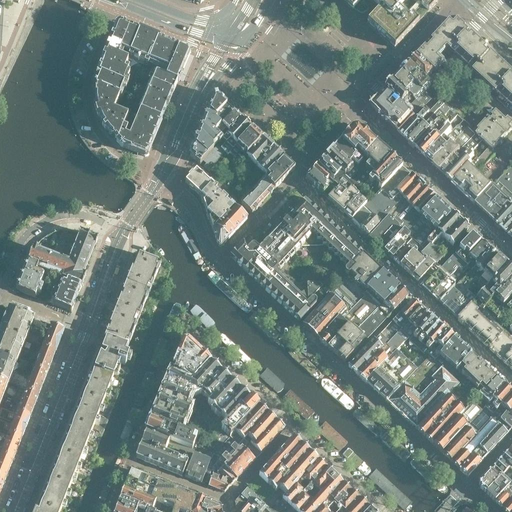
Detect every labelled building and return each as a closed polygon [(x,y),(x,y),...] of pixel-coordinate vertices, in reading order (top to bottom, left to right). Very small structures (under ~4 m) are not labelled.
[(339,0),(351,11),(352,11),(362,0),(368,0),(379,9),(366,23),(365,23),(365,24),(366,24),(366,25),(393,50),(394,50),(395,50),(438,3),(438,2),(436,0),(339,0)] [(302,6),(299,9),(305,15),(308,11),(302,6)] [(312,15),(308,20),(314,25),(318,21),(312,15)] [(511,71),(492,53),(493,52),(490,49),(489,50),(474,36),(474,35),(471,32),(470,33),(466,29),(467,28),(459,21),(455,25),(451,22),(427,48),(436,57),(438,55),(440,57),(450,47),(457,53),(452,59),(468,73),(472,67),(479,74),(475,79),(490,94),(495,88),(502,95),(497,100),(511,113),(511,71)] [(121,48),(129,28),(120,24),(116,26),(109,43),(121,48)] [(128,59),(139,32),(129,28),(121,48),(118,57),(117,58),(127,62),(128,59)] [(148,63),(158,40),(139,32),(128,59),(138,63),(139,59),(145,62),(144,65),(148,67),(149,63),(148,63)] [(158,67),(168,44),(158,40),(148,63),(149,63),(158,67)] [(118,57),(121,48),(109,43),(106,52),(118,57)] [(168,71),(178,48),(168,44),(158,67),(162,69),(168,71)] [(177,84),(189,55),(187,52),(178,48),(168,71),(162,69),(162,71),(164,71),(161,77),(177,84)] [(440,57),(438,55),(436,57),(427,48),(419,56),(435,71),(437,72),(442,66),(447,71),(451,67),(440,57)] [(125,69),(127,62),(117,58),(118,57),(106,52),(101,63),(127,73),(128,70),(125,69)] [(443,80),(435,72),(435,71),(419,56),(411,64),(432,85),(436,88),(443,80)] [(124,80),(127,73),(101,63),(97,74),(127,87),(128,83),(124,80)] [(432,85),(411,64),(404,73),(421,89),(425,93),(432,85)] [(421,89),(404,73),(395,81),(413,98),(421,89)] [(122,99),(127,87),(97,74),(97,75),(95,80),(97,81),(95,87),(95,88),(118,98),(122,99)] [(173,93),(177,84),(161,77),(155,75),(153,79),(149,78),(148,82),(152,83),(152,84),(173,93)] [(413,98),(395,81),(387,90),(403,105),(406,101),(411,106),(416,101),(413,98)] [(173,93),(152,84),(148,93),(169,102),(173,93)] [(114,109),(118,98),(95,88),(95,101),(114,109)] [(398,132),(421,106),(416,101),(411,106),(408,109),(403,105),(387,90),(375,103),(372,107),(376,111),(391,125),(392,126),(394,128),(395,129),(398,132)] [(166,111),(169,102),(148,93),(146,97),(141,95),(139,100),(144,102),(166,111)] [(426,105),(431,99),(426,94),(421,100),(426,105)] [(215,118),(226,106),(217,97),(214,98),(208,112),(215,118)] [(102,124),(108,110),(113,111),(114,109),(95,101),(96,107),(94,107),(95,115),(98,120),(100,119),(102,124)] [(162,121),(166,111),(144,102),(140,112),(162,121)] [(476,116),(486,106),(482,102),(472,112),(476,116)] [(450,110),(445,105),(440,110),(446,116),(447,114),(450,110)] [(221,124),(233,113),(226,106),(215,118),(221,124)] [(403,137),(427,112),(421,106),(398,132),(403,137)] [(109,135),(118,114),(113,111),(108,110),(102,124),(102,125),(101,126),(105,133),(107,131),(109,135)] [(457,116),(450,110),(447,114),(453,120),(457,116)] [(509,123),(504,117),(496,110),(492,115),(494,117),(491,119),(508,134),(511,129),(511,128),(508,125),(509,123)] [(409,142),(425,126),(422,123),(431,113),(428,111),(427,112),(403,137),(409,142)] [(162,121),(140,112),(136,121),(158,130),(162,121)] [(221,124),(215,118),(208,112),(204,123),(213,133),(214,132),(221,124)] [(222,140),(241,120),(233,113),(221,124),(214,132),(222,140)] [(123,128),(125,123),(127,117),(118,114),(109,135),(117,142),(123,128)] [(131,126),(133,120),(127,117),(125,123),(131,126)] [(437,137),(434,135),(438,131),(440,134),(450,123),(444,118),(436,126),(415,148),(421,154),(437,137)] [(502,140),(508,134),(491,119),(488,123),(486,121),(478,130),(480,132),(476,135),(482,141),(488,146),(489,148),(493,151),(498,145),(500,146),(504,142),(502,140)] [(231,150),(251,129),(241,120),(222,140),(213,149),(206,156),(199,164),(200,165),(204,160),(207,163),(203,168),(208,172),(224,152),(228,155),(229,154),(228,153),(224,150),(227,146),(231,150)] [(154,139),(158,130),(136,121),(132,130),(154,139)] [(415,148),(436,126),(430,121),(425,126),(409,142),(415,148)] [(434,165),(464,133),(465,132),(469,128),(462,122),(453,131),(428,160),(434,165)] [(222,140),(214,132),(213,133),(204,123),(199,135),(213,149),(222,140)] [(361,161),(376,144),(357,127),(352,128),(340,141),(341,141),(361,161)] [(129,139),(129,138),(124,136),(127,130),(123,128),(117,142),(116,144),(121,149),(123,148),(126,149),(129,140),(129,139)] [(240,163),(245,157),(263,140),(251,129),(231,150),(228,153),(229,154),(240,163)] [(428,160),(453,131),(451,129),(440,140),(437,137),(421,154),(428,160)] [(150,148),(154,139),(132,130),(129,138),(129,139),(129,140),(150,148)] [(442,173),(472,140),(476,135),(474,134),(470,138),(464,133),(434,165),(442,173)] [(213,149),(199,135),(194,145),(206,156),(213,149)] [(448,178),(469,155),(466,152),(467,149),(470,146),(474,150),(479,144),(482,141),(476,135),(472,140),(442,173),(448,178)] [(147,156),(150,148),(129,140),(126,149),(144,157),(147,156)] [(256,167),(273,150),(263,140),(245,157),(256,167)] [(361,161),(341,141),(333,150),(349,165),(352,162),(357,167),(362,161),(361,161)] [(488,146),(482,141),(479,144),(485,150),(488,146)] [(366,184),(390,157),(376,144),(361,161),(362,161),(357,167),(354,170),(357,173),(350,181),(354,186),(359,190),(360,191),(366,184)] [(206,156),(194,145),(190,157),(199,164),(206,156)] [(470,166),(454,183),(453,184),(454,185),(462,192),(465,194),(466,195),(476,205),(477,206),(495,223),(510,207),(511,204),(511,168),(494,186),(493,187),(478,173),(496,154),(493,151),(489,148),(479,160),(477,158),(470,166)] [(266,177),(283,159),(273,150),(256,167),(266,177)] [(354,170),(349,165),(333,150),(325,158),(349,182),(350,181),(357,173),(354,170)] [(454,183),(470,166),(466,163),(469,160),(471,160),(474,156),(472,155),(474,153),(473,151),(469,155),(448,178),(453,184),(454,183)] [(380,179),(396,162),(390,157),(366,184),(368,186),(374,180),(377,183),(380,179)] [(359,190),(354,186),(350,181),(349,182),(325,158),(317,167),(338,186),(340,187),(336,191),(336,192),(328,200),(343,214),(351,205),(353,203),(356,201),(358,203),(359,201),(364,196),(359,191),(359,190)] [(274,190),(294,169),(283,159),(266,177),(263,180),(274,190)] [(381,190),(402,168),(396,162),(380,179),(383,181),(377,187),(381,190)] [(338,186),(317,167),(312,172),(327,186),(330,183),(336,188),(338,186)] [(394,192),(410,175),(402,168),(381,190),(380,191),(383,195),(390,188),(394,192)] [(234,208),(224,198),(222,200),(214,192),(216,190),(196,171),(185,183),(189,187),(193,191),(201,198),(200,198),(202,204),(203,203),(206,214),(206,215),(208,220),(209,220),(213,231),(222,221),(234,208)] [(327,186),(312,172),(305,179),(323,195),(326,198),(336,188),(330,183),(327,186)] [(397,218),(400,214),(424,188),(410,175),(394,192),(387,198),(388,199),(379,208),(382,211),(377,217),(383,223),(369,238),(384,253),(404,231),(407,228),(405,226),(407,223),(401,218),(399,220),(397,218)] [(251,214),(274,190),(263,180),(240,204),(251,214)] [(382,211),(379,208),(388,199),(387,198),(394,192),(390,188),(383,195),(380,191),(377,195),(370,202),(369,201),(364,206),(360,211),(351,221),(360,229),(371,217),(374,214),(377,217),(382,211)] [(408,217),(429,193),(424,188),(400,214),(406,219),(408,217)] [(370,202),(377,195),(371,189),(365,197),(369,201),(370,202)] [(416,220),(435,199),(429,193),(408,217),(409,218),(410,217),(415,221),(416,220)] [(364,206),(369,201),(365,197),(364,196),(359,201),(364,206)] [(273,273),(299,245),(308,245),(308,236),(311,232),(316,237),(316,241),(320,241),(322,242),(322,246),(326,246),(327,248),(328,252),(331,251),(333,253),(333,257),(337,257),(339,258),(339,262),(343,262),(345,264),(345,268),(346,269),(345,270),(344,271),(344,272),(344,273),(344,274),(345,274),(346,275),(347,275),(348,275),(349,274),(355,268),(353,265),(362,255),(328,223),(305,201),(304,200),(302,202),(297,198),(292,203),(286,198),(267,217),(271,220),(260,232),(257,229),(249,237),(252,240),(250,242),(247,239),(231,257),(230,258),(299,323),(330,290),(326,286),(326,283),(307,283),(307,301),(306,303),(273,273)] [(427,241),(452,214),(435,199),(416,220),(418,222),(420,221),(423,223),(431,230),(424,237),(427,241)] [(364,206),(359,201),(358,203),(356,201),(353,203),(360,211),(364,206)] [(351,221),(360,211),(353,203),(351,205),(343,214),(351,221)] [(501,228),(511,215),(511,208),(510,207),(495,223),(501,228)] [(234,233),(247,219),(234,208),(222,221),(234,233)] [(444,239),(460,222),(452,214),(427,241),(430,244),(431,245),(440,235),(444,239)] [(507,234),(511,228),(511,215),(501,228),(507,234)] [(367,237),(378,225),(371,217),(360,229),(367,237)] [(220,248),(234,233),(222,221),(213,231),(218,246),(220,248)] [(453,247),(469,230),(460,222),(444,239),(453,247)] [(201,256),(188,227),(188,226),(186,225),(184,225),(183,225),(181,226),(180,228),(180,230),(180,231),(192,260),(194,262),(196,265),(198,266),(201,267),(201,264),(202,262),(202,259),(201,256)] [(404,247),(401,244),(409,236),(404,231),(384,253),(392,260),(404,247)] [(83,275),(97,239),(80,232),(68,262),(33,248),(32,250),(28,259),(29,259),(28,261),(28,262),(38,266),(37,269),(67,281),(81,287),(86,276),(83,275)] [(468,256),(481,242),(473,234),(459,250),(464,255),(466,253),(468,256)] [(443,257),(435,249),(444,239),(440,235),(431,245),(430,244),(420,255),(428,262),(433,267),(443,257)] [(399,267),(413,251),(418,245),(412,239),(404,247),(392,260),(399,267)] [(467,275),(490,250),(481,242),(468,256),(463,262),(454,255),(450,260),(459,268),(467,275)] [(468,256),(466,253),(464,255),(459,250),(454,255),(463,262),(468,256)] [(483,274),(498,258),(495,255),(490,250),(467,275),(459,283),(468,292),(476,283),(478,281),(475,278),(480,271),(483,274)] [(412,279),(428,262),(420,255),(417,252),(413,251),(399,267),(412,279)] [(149,292),(161,264),(137,255),(133,265),(132,269),(132,268),(126,283),(149,292)] [(366,290),(382,273),(376,267),(371,263),(365,257),(355,268),(349,274),(350,276),(356,275),(358,272),(361,274),(358,277),(361,280),(358,283),(366,290)] [(484,290),(507,265),(498,258),(483,274),(478,281),(476,283),(484,290)] [(459,268),(450,260),(445,264),(454,273),(459,268)] [(36,273),(37,269),(38,266),(28,262),(23,273),(42,280),(44,276),(36,273)] [(418,284),(433,267),(428,262),(412,279),(418,284)] [(454,273),(445,264),(440,269),(450,278),(452,276),(454,273)] [(486,306),(511,276),(511,270),(507,265),(484,290),(476,299),(485,307),(486,306)] [(455,288),(450,283),(454,279),(452,276),(450,278),(440,269),(436,274),(422,288),(440,304),(455,288)] [(207,273),(206,274),(206,276),(206,277),(207,279),(208,280),(238,307),(239,308),(241,309),(244,311),(247,311),(250,312),(249,309),(248,306),(246,303),(245,301),(244,300),(214,273),(213,272),(211,272),(210,272),(208,272),(207,273)] [(40,286),(42,280),(23,273),(20,282),(42,290),(43,287),(40,286)] [(379,309),(399,289),(382,273),(366,290),(362,294),(379,309)] [(511,297),(511,296),(511,276),(486,306),(499,318),(508,309),(507,307),(504,305),(511,297)] [(74,304),(81,287),(67,281),(66,285),(61,283),(57,293),(54,292),(52,295),(74,304)] [(42,290),(20,282),(16,291),(35,298),(37,293),(40,294),(42,290)] [(138,320),(149,292),(126,283),(122,293),(121,296),(115,311),(138,320)] [(456,320),(474,301),(476,299),(471,295),(468,292),(459,283),(455,288),(440,304),(456,320)] [(388,317),(379,309),(362,294),(358,298),(361,300),(360,302),(357,305),(354,302),(351,300),(349,297),(346,294),(343,292),(340,289),(337,287),(329,296),(346,310),(338,318),(347,326),(364,342),(388,317)] [(388,317),(407,297),(399,289),(379,309),(388,317)] [(74,304),(52,295),(51,299),(54,300),(52,305),(71,313),(74,304)] [(318,340),(338,318),(346,310),(329,296),(329,295),(302,325),(318,340)] [(406,322),(419,308),(412,300),(398,315),(406,322)] [(511,344),(479,314),(483,309),(474,301),(456,320),(511,371),(511,344)] [(187,308),(187,309),(187,310),(187,311),(188,312),(188,313),(189,313),(206,329),(209,331),(215,325),(213,321),(196,305),(195,305),(194,305),(193,304),(192,304),(191,304),(191,305),(190,305),(189,305),(188,306),(188,307),(187,308)] [(163,336),(169,339),(182,309),(176,307),(163,336)] [(416,332),(429,317),(419,308),(406,322),(398,315),(391,322),(400,330),(399,330),(407,338),(408,339),(412,336),(416,332)] [(29,330),(34,319),(9,309),(5,320),(29,330)] [(127,348),(136,327),(138,320),(115,311),(109,325),(108,329),(103,339),(106,340),(127,348)] [(250,317),(279,344),(282,346),(285,348),(286,348),(287,348),(289,349),(289,348),(290,348),(290,347),(290,346),(290,344),(289,343),(287,341),(284,338),(256,311),(250,317)] [(413,358),(419,351),(423,355),(425,353),(431,347),(435,343),(445,332),(429,317),(416,332),(418,334),(415,338),(412,336),(408,339),(407,338),(406,339),(400,346),(413,358)] [(327,348),(347,326),(338,318),(318,340),(323,344),(327,348)] [(25,341),(29,330),(5,320),(0,331),(25,341)] [(382,349),(398,332),(399,330),(400,330),(391,322),(374,341),(382,349)] [(56,350),(64,331),(50,326),(42,347),(55,353),(56,350)] [(344,364),(364,342),(347,326),(327,348),(344,364)] [(0,343),(21,352),(25,341),(0,331),(0,332),(0,343)] [(399,348),(400,346),(406,339),(398,332),(382,349),(357,376),(365,384),(399,348)] [(443,351),(453,339),(445,332),(435,343),(443,351)] [(169,340),(161,336),(150,363),(158,366),(169,340)] [(441,370),(462,347),(453,339),(443,351),(439,355),(434,361),(433,362),(441,370)] [(126,362),(128,355),(125,354),(127,348),(106,340),(101,352),(100,355),(98,354),(92,369),(124,381),(126,375),(118,369),(120,364),(125,366),(126,362)] [(230,381),(188,341),(183,341),(170,371),(160,395),(184,405),(189,393),(197,396),(203,390),(213,399),(230,381)] [(357,376),(382,349),(374,341),(348,368),(357,376)] [(0,355),(17,362),(21,352),(0,343),(0,355)] [(47,374),(55,353),(42,347),(33,369),(47,374)] [(439,355),(431,347),(425,353),(434,361),(439,355)] [(457,370),(471,355),(462,347),(441,370),(450,378),(457,370)] [(287,354),(310,376),(312,377),(315,379),(316,379),(318,379),(319,379),(320,378),(320,377),(320,375),(319,373),(318,371),(316,369),(293,348),(287,354)] [(386,403),(427,358),(424,356),(415,366),(414,365),(412,367),(410,365),(414,361),(399,348),(365,384),(366,385),(366,384),(367,385),(372,390),(373,391),(374,392),(374,391),(377,394),(377,395),(378,395),(379,396),(385,401),(384,401),(386,402),(386,403)] [(244,353),(240,358),(255,371),(256,372),(258,373),(259,373),(260,373),(261,373),(261,372),(261,370),(261,369),(260,368),(259,367),(244,353)] [(0,368),(13,373),(17,362),(0,355),(0,368)] [(495,379),(471,356),(471,355),(457,370),(465,378),(459,384),(468,393),(474,387),(481,394),(482,393),(495,379)] [(391,407),(411,426),(416,430),(455,388),(458,385),(450,378),(441,370),(433,362),(428,357),(427,358),(386,403),(391,407)] [(0,380),(8,384),(13,373),(0,368),(0,380)] [(43,383),(47,374),(33,369),(25,390),(38,396),(43,383)] [(113,408),(124,381),(92,369),(87,382),(86,382),(81,396),(113,408)] [(268,369),(259,378),(275,393),(276,394),(277,394),(278,394),(279,394),(280,393),(281,393),(282,392),(283,391),(284,390),(284,389),(284,388),(284,387),(284,386),(284,385),(284,384),(268,369)] [(154,376),(146,373),(133,405),(141,409),(154,376)] [(322,379),(323,381),(323,382),(325,384),(327,387),(354,411),(358,406),(332,382),(329,380),(327,379),(325,378),(323,378),(322,378),(322,379)] [(490,401),(504,387),(495,379),(482,393),(490,401)] [(0,393),(4,395),(8,384),(0,380),(0,393)] [(228,422),(250,399),(230,381),(213,399),(208,404),(228,422)] [(498,409),(511,394),(511,393),(504,387),(490,401),(484,408),(488,411),(491,414),(492,415),(498,409)] [(433,446),(472,404),(455,388),(416,430),(433,446)] [(30,417),(38,396),(25,390),(16,412),(30,417)] [(289,390),(281,399),(306,422),(314,413),(289,390)] [(509,414),(511,410),(511,394),(498,409),(503,413),(505,410),(509,414)] [(192,408),(184,405),(160,395),(150,420),(182,433),(192,408)] [(90,467),(113,408),(81,396),(76,409),(74,414),(66,435),(59,454),(80,462),(80,463),(90,467)] [(230,438),(234,433),(259,407),(250,399),(228,422),(208,444),(217,452),(230,438)] [(442,454),(480,412),(472,404),(433,446),(441,454),(442,454)] [(247,436),(267,415),(259,407),(234,433),(243,441),(244,440),(247,437),(247,436)] [(139,412),(132,409),(120,439),(128,442),(139,412)] [(511,428),(511,421),(507,416),(507,417),(505,415),(503,417),(501,415),(503,413),(498,409),(492,415),(494,417),(510,431),(511,428)] [(352,417),(372,436),(375,438),(377,439),(378,439),(380,439),(381,438),(381,437),(381,435),(381,434),(380,432),(378,430),(358,411),(352,417)] [(510,431),(494,417),(492,418),(489,415),(491,414),(488,411),(484,415),(491,421),(498,427),(506,435),(510,431)] [(21,439),(30,417),(16,412),(8,434),(21,439)] [(491,421),(484,415),(480,412),(442,454),(451,463),(491,421)] [(252,448),(276,423),(267,415),(247,436),(247,437),(244,440),(252,448)] [(208,444),(182,433),(150,420),(145,432),(195,452),(211,458),(212,457),(217,452),(208,444)] [(472,455),(478,449),(488,438),(498,427),(491,421),(451,463),(459,470),(472,455)] [(324,422),(316,431),(338,451),(346,442),(324,422)] [(261,456),(284,430),(276,423),(252,448),(244,440),(243,441),(239,446),(255,462),(260,456),(261,456)] [(496,446),(506,435),(498,427),(488,438),(496,446)] [(182,477),(187,464),(164,454),(169,444),(173,446),(172,447),(180,450),(180,449),(193,455),(195,452),(145,432),(140,445),(135,458),(182,477)] [(0,455),(13,460),(21,439),(8,434),(0,453),(0,455)] [(383,442),(406,463),(412,456),(388,435),(383,442)] [(255,462),(239,446),(230,438),(217,452),(212,457),(236,480),(255,462)] [(486,457),(496,446),(488,438),(478,449),(486,457)] [(267,484),(301,446),(293,439),(258,477),(267,484)] [(278,488),(309,453),(301,446),(267,484),(275,492),(278,488)] [(103,481),(111,484),(125,450),(118,447),(103,481)] [(486,457),(478,449),(472,455),(480,463),(485,458),(486,457)] [(344,454),(344,455),(345,457),(347,459),(366,477),(372,471),(353,453),(351,451),(349,450),(348,450),(345,450),(344,451),(344,452),(344,454)] [(201,484),(208,466),(211,458),(195,452),(193,455),(184,478),(201,484)] [(286,495),(318,461),(309,453),(278,488),(286,495)] [(69,488),(80,463),(80,462),(59,454),(48,480),(69,488)] [(511,458),(506,454),(500,461),(508,469),(511,472),(511,458)] [(0,480),(4,482),(13,460),(0,455),(0,480)] [(467,478),(480,463),(472,455),(459,470),(467,478)] [(236,480),(212,457),(211,458),(208,466),(230,487),(236,480)] [(413,457),(409,461),(410,464),(438,491),(439,491),(439,492),(440,492),(441,492),(442,492),(443,493),(444,492),(445,492),(446,491),(446,490),(446,489),(446,488),(446,487),(446,486),(446,485),(445,485),(415,458),(413,457)] [(296,511),(317,511),(342,485),(318,461),(286,495),(283,499),(296,511)] [(508,469),(500,461),(493,469),(501,476),(508,469)] [(230,487),(208,466),(201,484),(207,487),(224,493),(230,487)] [(376,469),(367,478),(404,511),(406,511),(414,504),(376,469)] [(485,494),(501,476),(493,469),(478,485),(478,489),(485,494)] [(494,502),(511,482),(511,472),(508,469),(501,476),(485,494),(493,503),(494,502)] [(191,511),(197,497),(180,490),(131,471),(120,497),(148,508),(154,511),(157,503),(175,510),(174,511),(191,511)] [(53,511),(59,511),(69,488),(48,480),(38,506),(53,511)] [(502,511),(511,499),(511,482),(494,502),(502,510),(502,511)] [(93,511),(100,511),(110,488),(104,485),(93,511)] [(348,511),(359,500),(351,493),(342,485),(317,511),(348,511)] [(296,511),(283,499),(273,511),(265,506),(247,489),(241,496),(256,510),(258,511),(296,511)] [(258,511),(256,510),(241,496),(235,502),(234,505),(236,511),(258,511)] [(148,508),(120,497),(117,506),(132,511),(135,511),(137,508),(146,511),(148,508)] [(221,511),(220,506),(197,497),(191,511),(221,511)] [(503,511),(511,511),(511,499),(502,511),(503,511)] [(363,511),(367,508),(359,500),(348,511),(363,511)]
